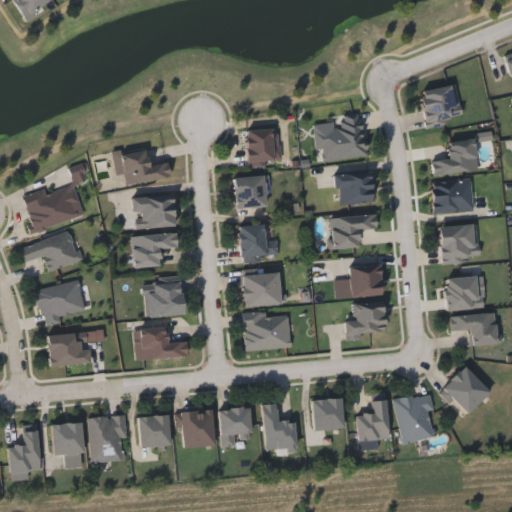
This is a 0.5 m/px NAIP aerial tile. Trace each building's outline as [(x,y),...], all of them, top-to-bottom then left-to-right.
[(35,9),(37,14),(24,21),(12,0),(46,0),(47,1),(35,9)] [(418,91),(454,85),(460,117),(424,124),(418,91)] [(312,124),(340,121),(339,115),(360,113),(366,155),(317,161),(312,124)] [(245,129),(278,128),(278,163),(245,163),(245,129)] [(446,142),(473,139),(476,170),(431,175),(430,158),(448,156),(446,142)] [(114,174),(111,151),(145,145),(148,160),(166,157),(169,176),(125,184),(123,172),(114,174)] [(371,202),(336,204),(334,173),(369,170),(371,202)] [(233,208),(233,176),(264,176),(264,207),(233,208)] [(471,210),(432,212),(430,181),(469,179),(471,210)] [(21,197),(71,180),(83,214),(33,232),(21,197)] [(174,226),(136,229),(134,212),(131,212),(130,195),(171,191),(174,226)] [(329,216),(374,213),(375,228),(357,229),(358,246),(330,248),(329,216)] [(262,223),(266,255),(240,258),(236,226),(262,223)] [(437,226),(475,223),(477,259),(440,262),(437,226)] [(46,270),(42,255),(23,261),(19,246),(70,230),(79,260),(46,270)] [(130,234),(175,232),(176,248),(157,248),(158,266),(131,267),(130,234)] [(379,264),(381,295),(334,298),(333,279),(348,278),(348,266),(379,264)] [(277,271),(279,304),(242,307),(240,273),(277,271)] [(442,278),(475,275),(478,307),(445,310),(442,278)] [(145,317),(141,280),(179,277),(182,313),(145,317)] [(34,289),(77,281),(84,313),(40,322),(34,289)] [(345,334),(344,321),(350,321),(349,302),(383,301),(384,333),(345,334)] [(495,312),(496,344),(468,345),(468,330),(449,331),(448,315),(495,312)] [(242,314),(287,313),(288,347),(243,349),(242,314)] [(166,341),(185,340),(186,356),(141,359),(139,330),(165,328),(166,341)] [(46,334),(86,333),(87,364),(47,366),(46,334)] [(489,391),(462,417),(437,391),(463,365),(489,391)] [(399,442),(392,398),(428,392),(431,408),(427,409),(431,436),(399,442)] [(313,429),(310,399),(340,396),(343,426),(313,429)] [(355,412),(369,411),(369,399),(385,399),(387,438),(356,440),(355,412)] [(293,420),(294,449),(263,449),(262,403),(275,403),(276,420),(293,420)] [(232,434),(233,445),(219,445),(217,407),(248,406),(249,433),(232,434)] [(179,409),(211,408),(212,445),(180,446),(179,409)] [(167,413),(168,444),(138,445),(136,415),(167,413)] [(121,415),(124,459),(89,461),(86,417),(121,415)] [(80,422),(81,452),(51,454),(50,423),(80,422)] [(38,470),(8,472),(6,445),(22,444),(21,431),(36,430),(38,470)]
